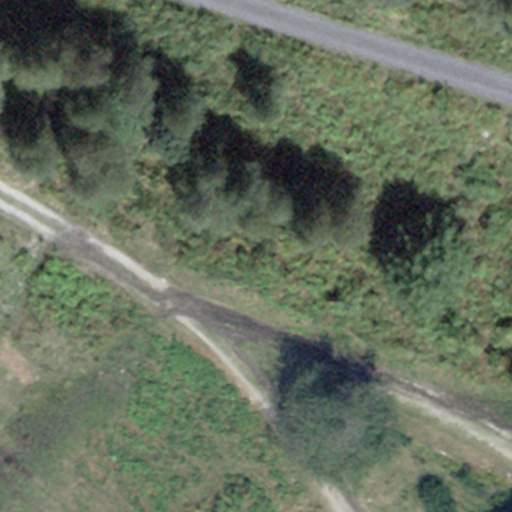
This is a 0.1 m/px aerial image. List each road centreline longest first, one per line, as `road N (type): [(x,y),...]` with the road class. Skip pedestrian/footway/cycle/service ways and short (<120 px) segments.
road 1 (track): [(0,193),(203,310),(290,394),(382,511)]
road 2 (track): [(203,310),(511,465)]
road 3 (unclassified): [(210,0),(371,40),(511,88)]
